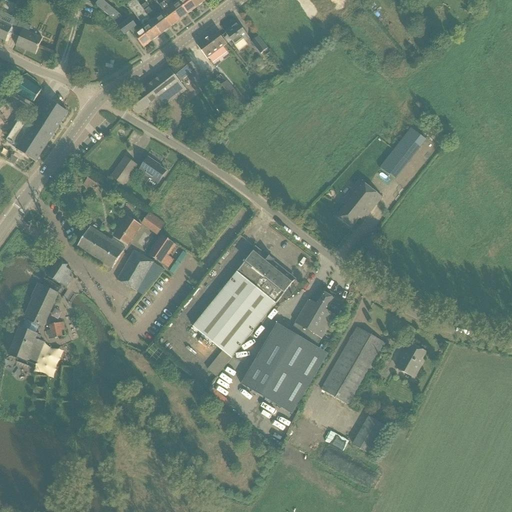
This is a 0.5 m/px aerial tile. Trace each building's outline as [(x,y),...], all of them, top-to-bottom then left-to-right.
[(123,20),(119,15),(101,0),(99,0),(95,4),(112,20),(124,35),(130,30),(143,48),(152,41),(142,28),(138,31),(128,17),(123,20)] [(161,35),(144,12),(134,0),(132,0),(126,4),(143,27),(142,28),(152,41),(161,35)] [(156,0),(155,1),(164,13),(160,15),(169,28),(178,22),(161,0),(156,0)] [(161,0),(178,22),(187,15),(177,2),(177,3),(173,5),(169,0),(161,0)] [(187,15),(196,9),(189,0),(180,0),(177,2),(187,15)] [(189,0),(196,9),(205,2),(203,0),(189,0)] [(145,4),(140,7),(144,12),(161,35),(169,28),(160,15),(159,16),(156,15),(153,11),(151,12),(147,7),(145,4)] [(0,39),(5,42),(9,33),(14,35),(19,22),(22,15),(25,8),(18,5),(12,17),(0,12),(0,39)] [(35,55),(42,39),(29,33),(31,27),(19,22),(14,35),(19,38),(15,46),(35,55)] [(245,42),(249,38),(238,23),(225,33),(235,46),(243,40),(245,42)] [(207,59),(226,45),(216,31),(197,45),(207,59)] [(261,54),(268,49),(258,37),(251,42),(261,54)] [(169,70),(126,103),(137,116),(138,115),(146,109),(150,106),(154,111),(161,106),(163,108),(186,90),(179,81),(189,73),(202,90),(209,85),(194,65),(187,57),(170,71),(169,70)] [(34,102),(41,91),(20,77),(12,90),(25,99),(26,97),(34,102)] [(226,83),(217,91),(236,113),(245,105),(226,83)] [(20,119),(7,140),(18,147),(16,150),(35,162),(51,137),(59,125),(60,124),(67,112),(48,100),(31,126),(20,119)] [(396,180),(426,140),(411,128),(380,168),(396,180)] [(224,147),(228,140),(220,135),(216,141),(224,147)] [(123,185),(137,166),(125,158),(111,177),(123,185)] [(158,184),(166,172),(157,166),(158,165),(148,158),(139,171),(151,179),(152,178),(159,182),(158,184)] [(90,175),(83,185),(88,188),(94,178),(90,175)] [(363,221),(369,214),(382,198),(359,180),(342,203),(345,205),(336,217),(351,229),(359,219),(363,221)] [(132,210),(136,203),(129,200),(126,206),(132,210)] [(141,224),(157,235),(165,224),(149,213),(141,224)] [(127,247),(141,226),(127,216),(113,238),(127,247)] [(90,227),(77,247),(95,258),(112,269),(125,249),(116,243),(101,234),(90,227)] [(161,235),(148,255),(150,257),(166,267),(168,269),(174,260),(172,259),(168,256),(175,245),(164,237),(161,235)] [(256,249),(192,327),(222,351),(207,370),(216,378),(231,359),(295,280),(273,263),(274,261),(264,252),(263,254),(256,249)] [(136,292),(153,263),(134,252),(117,281),(136,292)] [(66,288),(72,278),(69,277),(72,272),(57,263),(48,277),(57,283),(66,288)] [(138,321),(171,278),(162,271),(129,315),(138,321)] [(20,328),(9,356),(26,363),(35,366),(35,365),(31,364),(27,362),(28,360),(32,362),(36,363),(38,357),(40,351),(43,345),(44,342),(39,340),(40,336),(37,335),(37,334),(36,334),(39,327),(39,326),(43,328),(46,320),(57,295),(58,294),(57,294),(57,293),(39,284),(38,284),(33,295),(32,298),(33,298),(28,310),(24,318),(24,319),(26,320),(25,320),(22,329),(20,328)] [(295,324),(290,332),(316,348),(321,339),(330,324),(335,316),(326,310),(333,299),(323,292),(316,304),(309,300),(304,309),(295,324)] [(62,323),(50,325),(51,330),(48,331),(50,339),(62,337),(61,332),(64,331),(62,323)] [(349,406),(380,353),(385,344),(357,328),(352,337),(321,390),(349,406)] [(401,362),(397,369),(412,377),(414,379),(418,371),(423,361),(421,360),(426,353),(411,344),(407,352),(404,351),(399,360),(401,362)] [(373,457),(389,429),(368,417),(352,445),(373,457)] [(281,440),(285,431),(275,426),(271,436),(281,440)] [(363,500),(370,490),(361,484),(354,494),(363,500)]
